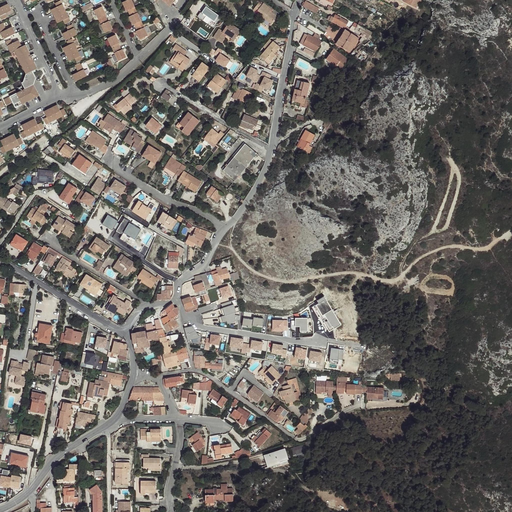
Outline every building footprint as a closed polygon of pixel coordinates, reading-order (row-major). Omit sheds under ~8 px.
[(136,10),(131,0),(127,0),(122,2),(126,11),(128,10),(129,13),(136,10)] [(66,11),(61,1),(55,3),(57,7),(51,10),(54,16),(66,11)] [(271,9),(263,3),(262,5),(259,3),(253,10),(257,12),(258,11),(262,13),(260,15),(272,24),(277,16),(270,11),(271,9)] [(8,4),(0,7),(0,16),(2,20),(7,17),(6,13),(11,10),(8,4)] [(204,7),(204,6),(201,4),(194,14),(197,17),(204,7)] [(106,15),(102,7),(94,10),(100,22),(107,18),(105,15),(106,15)] [(213,13),(204,7),(197,17),(195,19),(205,26),(213,13)] [(71,21),(66,11),(54,16),(58,23),(63,20),(65,24),(71,21)] [(139,17),(137,13),(130,16),(129,17),(133,25),(134,24),(136,27),(143,24),(139,17)] [(348,22),(337,15),(335,18),(334,17),(333,18),(333,17),(332,17),(332,16),(331,16),(330,16),(329,16),(328,17),(328,18),(328,19),(329,20),(330,21),(331,21),(332,21),(331,22),(343,28),(345,28),(348,22)] [(108,21),(107,18),(100,22),(105,33),(113,29),(109,21),(108,21)] [(241,31),(229,22),(223,31),(219,29),(213,37),(217,40),(220,36),(224,39),(226,35),(234,40),(241,31)] [(12,27),(6,29),(3,23),(0,24),(0,30),(4,39),(15,34),(12,27)] [(77,35),(72,24),(66,27),(68,31),(63,33),(66,40),(77,35)] [(148,36),(143,24),(136,27),(137,31),(136,31),(140,40),(148,36)] [(366,29),(358,24),(355,28),(353,32),(360,36),(366,29)] [(359,38),(345,29),(342,33),(343,33),(339,40),(338,39),(335,43),(350,52),(359,38)] [(371,32),(366,29),(360,36),(364,39),(364,38),(367,40),(374,33),(371,32)] [(119,43),(116,35),(108,39),(113,50),(120,46),(118,43),(119,43)] [(321,42),(308,35),(303,45),(316,52),(321,42)] [(274,40),(271,38),(267,42),(263,47),(266,50),(273,41),(274,40)] [(288,39),(286,39),(284,39),(277,38),(277,40),(286,41),(284,46),(287,46),(288,39)] [(11,39),(6,42),(11,52),(15,50),(22,47),(19,40),(13,43),(11,39)] [(77,49),(72,39),(66,42),(68,45),(63,48),(66,55),(77,49)] [(273,41),(266,50),(260,57),(268,64),(270,62),(276,55),(274,53),(280,47),(273,41)] [(186,52),(176,44),(173,48),(177,51),(171,59),(178,64),(179,63),(181,64),(178,68),(183,71),(183,70),(190,60),(184,56),(186,52)] [(31,56),(26,45),(22,47),(15,50),(26,74),(32,71),(37,69),(31,56)] [(126,57),(122,49),(121,50),(120,46),(113,50),(118,61),(126,57)] [(213,56),(217,51),(212,47),(208,52),(213,56)] [(77,49),(66,55),(69,61),(75,59),(77,62),(82,60),(77,49)] [(326,59),(340,70),(348,60),(333,49),(326,59)] [(225,67),(230,59),(220,52),(214,60),(225,67)] [(181,64),(179,63),(178,64),(171,59),(170,61),(178,68),(181,64)] [(87,76),(80,63),(75,65),(78,72),(72,75),(76,81),(87,76)] [(192,76),(199,81),(209,68),(202,63),(192,76)] [(152,70),(153,67),(150,65),(146,71),(152,75),(155,72),(152,70)] [(267,70),(262,69),(261,70),(253,69),(252,80),(259,81),(260,77),(271,79),(273,68),(267,67),(267,70)] [(249,73),(244,69),(236,79),(241,82),(249,73)] [(32,71),(26,74),(24,82),(27,88),(25,89),(23,90),(17,93),(10,96),(13,102),(16,107),(39,95),(34,84),(31,79),(35,76),(32,71)] [(226,80),(217,73),(212,80),(207,86),(213,90),(217,93),(226,80)] [(306,97),(310,83),(297,80),(291,104),(304,107),(306,97)] [(251,93),(243,89),(242,90),(237,88),(232,98),(237,101),(238,99),(242,101),(246,103),(251,93)] [(167,94),(164,92),(161,96),(168,101),(171,97),(167,94)] [(130,93),(120,102),(122,104),(118,106),(121,110),(124,114),(132,108),(129,103),(134,99),(130,93)] [(7,105),(13,102),(10,96),(4,100),(7,105)] [(60,111),(57,105),(51,108),(56,120),(67,114),(64,109),(60,111)] [(56,120),(51,108),(44,111),(47,117),(44,119),(43,119),(46,125),(56,120)] [(188,112),(179,124),(184,128),(182,131),(188,135),(199,121),(188,112)] [(126,125),(108,114),(103,121),(107,123),(103,128),(104,128),(111,133),(113,129),(117,131),(118,130),(121,133),(126,125)] [(258,120),(244,114),(241,122),(240,125),(253,130),(255,126),(256,126),(258,120)] [(146,125),(155,134),(162,126),(152,118),(146,125)] [(38,124),(35,119),(28,122),(34,133),(44,128),(41,122),(38,124)] [(103,121),(101,119),(98,123),(100,125),(99,126),(103,128),(102,129),(102,130),(104,128),(103,128),(107,123),(103,121)] [(34,133),(28,122),(22,125),(24,131),(21,133),(24,139),(34,133)] [(155,134),(146,125),(144,128),(153,136),(155,134)] [(134,132),(130,129),(125,138),(132,142),(133,141),(135,138),(137,139),(135,142),(134,143),(134,144),(132,146),(136,149),(135,151),(139,153),(144,144),(145,143),(144,142),(142,141),(143,139),(138,136),(138,134),(134,132)] [(219,134),(212,129),(204,139),(209,143),(211,140),(216,144),(224,134),(221,131),(219,134)] [(309,146),(315,135),(306,130),(301,139),(302,139),(298,147),(309,153),(313,147),(309,146)] [(107,141),(92,131),(86,139),(93,144),(101,149),(107,141)] [(20,138),(17,139),(14,134),(7,137),(13,148),(23,143),(20,138)] [(13,148),(7,137),(1,141),(4,146),(0,147),(0,148),(3,154),(13,148)] [(75,151),(65,144),(67,141),(63,138),(58,146),(62,148),(61,149),(65,152),(63,154),(64,154),(69,158),(75,151)] [(218,144),(228,152),(231,147),(222,140),(218,144)] [(257,154),(245,144),(234,157),(246,167),(257,154)] [(162,153),(149,145),(144,153),(153,159),(152,161),(155,164),(162,153)] [(153,159),(144,153),(143,156),(152,161),(153,159)] [(92,163),(80,154),(79,155),(78,156),(76,159),(72,165),(85,173),(92,163)] [(186,167),(171,157),(165,167),(176,174),(180,176),(186,167)] [(246,167),(234,157),(223,170),(235,181),(246,167)] [(100,162),(97,160),(93,165),(98,168),(102,163),(100,162)] [(176,174),(165,167),(164,169),(164,170),(163,171),(174,177),(176,174)] [(54,172),(40,170),(39,172),(38,182),(40,183),(40,181),(45,182),(53,183),(54,172)] [(202,182),(184,171),(179,178),(190,185),(189,187),(188,188),(195,192),(202,182)] [(107,183),(98,177),(90,189),(99,194),(107,183)] [(190,185),(179,178),(178,180),(189,187),(190,185)] [(126,187),(116,180),(111,187),(121,194),(121,193),(123,191),(126,187)] [(77,188),(69,183),(59,198),(67,202),(71,196),(72,197),(73,196),(77,188)] [(223,194),(212,186),(206,194),(217,202),(223,194)] [(19,191),(14,187),(9,190),(12,192),(16,195),(19,191)] [(30,192),(24,189),(21,194),(26,197),(30,192)] [(125,199),(130,202),(134,197),(129,194),(125,199)] [(2,195),(0,197),(0,206),(7,211),(8,209),(14,213),(19,205),(13,201),(12,202),(4,197),(2,195)] [(132,211),(137,213),(137,212),(145,217),(148,213),(149,214),(155,206),(149,202),(146,206),(143,204),(143,203),(139,200),(132,211)] [(48,208),(41,204),(37,211),(32,208),(27,216),(32,219),(33,217),(43,225),(48,218),(44,216),(48,208)] [(157,222),(163,225),(164,225),(172,230),(177,221),(163,212),(157,222)] [(107,214),(102,224),(113,229),(118,220),(107,214)] [(76,226),(66,220),(65,221),(59,217),(52,226),(56,229),(57,227),(60,229),(62,227),(64,228),(63,231),(71,236),(73,233),(70,231),(71,228),(73,230),(76,226)] [(123,218),(117,229),(134,239),(141,228),(123,218)] [(187,240),(201,247),(208,232),(192,226),(189,232),(189,233),(189,234),(187,240)] [(28,242),(16,234),(11,243),(11,244),(22,251),(28,242)] [(110,246),(96,237),(90,247),(98,252),(98,251),(102,254),(106,249),(107,250),(110,246)] [(42,248),(34,243),(29,250),(30,250),(27,256),(35,261),(40,251),(43,248),(42,248)] [(121,249),(114,245),(112,248),(119,253),(121,249)] [(50,254),(47,252),(42,261),(51,266),(56,258),(53,256),(50,254)] [(135,263),(122,254),(115,264),(124,269),(123,271),(128,275),(135,263)] [(179,256),(169,256),(168,268),(178,269),(179,256)] [(71,262),(63,257),(57,266),(55,269),(60,272),(62,269),(66,271),(64,274),(68,277),(68,276),(71,278),(77,270),(73,268),(72,271),(68,268),(69,265),(71,262)] [(104,263),(99,260),(94,268),(99,271),(104,263)] [(124,269),(115,264),(113,267),(127,276),(128,275),(123,271),(124,269)] [(43,268),(38,265),(33,272),(38,275),(43,268)] [(227,268),(222,270),(221,267),(216,268),(217,271),(218,273),(212,275),(214,282),(230,277),(227,268)] [(156,278),(143,269),(138,277),(142,279),(153,287),(158,279),(156,278)] [(230,275),(233,281),(240,279),(237,272),(230,275)] [(210,288),(206,273),(201,275),(203,281),(206,288),(206,289),(207,289),(208,289),(210,288)] [(87,274),(80,284),(88,289),(89,289),(96,294),(102,284),(87,274)] [(197,285),(203,281),(201,275),(194,277),(195,279),(192,280),(194,285),(197,285)] [(153,287),(142,279),(141,281),(152,288),(153,287)] [(201,290),(206,288),(203,281),(197,285),(194,285),(192,280),(189,281),(191,285),(193,285),(194,289),(200,287),(201,290)] [(26,284),(10,283),(9,296),(12,296),(14,296),(14,292),(19,292),(23,292),(26,292),(26,284)] [(171,300),(171,299),(170,290),(173,290),(173,286),(165,286),(165,290),(165,291),(161,291),(161,294),(157,294),(157,300),(171,300)] [(211,292),(195,297),(191,298),(191,297),(182,300),(185,308),(182,311),(183,323),(185,329),(189,328),(187,322),(189,322),(187,312),(197,308),(198,304),(197,301),(214,296),(211,292)] [(125,303),(116,298),(117,297),(113,295),(105,308),(115,314),(117,311),(124,315),(131,302),(127,300),(125,303)] [(326,295),(316,300),(317,303),(314,305),(327,331),(340,325),(326,295)] [(227,324),(238,320),(231,300),(221,304),(224,315),(220,316),(222,323),(226,321),(227,324)] [(175,308),(173,303),(165,309),(168,313),(170,311),(175,308)] [(178,314),(178,307),(175,308),(170,311),(168,313),(169,315),(161,319),(164,325),(171,322),(175,320),(177,319),(179,318),(178,314)] [(263,327),(264,318),(252,317),(252,318),(243,317),(242,330),(252,331),(252,326),(263,327)] [(299,331),(309,331),(308,317),(295,317),(295,326),(299,326),(299,331)] [(288,331),(288,319),(272,319),(272,331),(288,331)] [(174,328),(171,322),(164,325),(167,332),(171,331),(174,329),(174,328)] [(50,343),(53,325),(40,323),(38,334),(38,333),(37,333),(36,333),(35,333),(35,334),(35,335),(35,336),(36,336),(37,336),(36,341),(50,343)] [(147,331),(147,332),(154,331),(153,323),(146,324),(147,331)] [(223,324),(198,325),(198,333),(223,332),(223,325),(223,324)] [(60,341),(64,342),(64,339),(76,342),(80,343),(82,332),(74,330),(74,329),(66,328),(65,333),(62,332),(60,341)] [(163,329),(155,330),(154,331),(147,332),(148,339),(159,337),(165,336),(165,335),(163,329)] [(161,343),(160,343),(159,337),(148,339),(147,332),(147,331),(132,333),(134,343),(135,347),(144,346),(150,345),(161,343)] [(204,343),(219,346),(221,335),(210,333),(209,338),(205,337),(204,343)] [(195,348),(190,334),(186,335),(190,348),(195,348)] [(109,349),(111,339),(96,336),(94,346),(109,349)] [(243,342),(244,338),(230,336),(228,346),(241,348),(241,352),(250,353),(251,348),(262,350),(263,341),(251,339),(250,343),(243,342)] [(121,342),(115,341),(112,352),(114,353),(118,354),(119,348),(126,350),(127,344),(121,342)] [(283,348),(284,344),(272,342),(270,353),(286,356),(288,349),(283,348)] [(305,359),(307,349),(295,346),(293,357),(305,359)] [(189,358),(186,347),(176,350),(180,364),(190,362),(189,358)] [(328,357),(342,360),(344,349),(330,347),(328,357)] [(128,351),(126,350),(119,348),(118,354),(119,354),(127,356),(128,351)] [(34,360),(36,350),(29,349),(27,358),(34,360)] [(176,350),(174,350),(171,351),(170,351),(169,352),(165,353),(162,354),(166,368),(180,364),(176,350)] [(321,362),(323,352),(310,350),(308,359),(321,362)] [(195,351),(194,356),(194,361),(195,361),(195,362),(196,367),(205,368),(205,361),(205,356),(205,351),(195,351)] [(93,368),(96,354),(87,352),(83,366),(93,368)] [(49,374),(51,365),(52,366),(54,357),(43,355),(41,363),(37,362),(36,369),(45,370),(44,373),(49,374)] [(12,360),(9,373),(17,375),(15,383),(24,385),(26,377),(21,376),(22,370),(27,371),(29,362),(24,361),(23,364),(23,366),(18,365),(18,363),(18,361),(12,360)] [(222,368),(223,364),(215,363),(216,360),(211,360),(211,363),(206,363),(205,368),(212,368),(222,369),(222,368)] [(281,376),(272,366),(268,369),(265,366),(259,372),(262,376),(263,375),(264,373),(268,377),(266,379),(272,384),(281,376)] [(69,372),(63,371),(61,381),(67,382),(69,372)] [(110,382),(106,382),(95,379),(95,383),(90,382),(87,401),(90,401),(97,403),(98,396),(99,394),(103,395),(107,395),(110,384),(121,386),(121,383),(123,375),(108,372),(107,378),(111,378),(110,382)] [(327,380),(327,375),(317,375),(317,393),(328,393),(328,396),(333,396),(333,380),(327,380)] [(183,381),(184,381),(183,376),(164,379),(163,381),(164,386),(165,387),(177,385),(177,384),(180,383),(180,381),(183,381)] [(291,390),(291,388),(293,388),(292,384),(294,384),(295,388),(299,388),(296,378),(287,380),(289,385),(286,386),(283,386),(284,390),(283,391),(284,396),(285,400),(286,404),(288,403),(293,402),(296,401),(294,393),(293,393),(291,390)] [(211,391),(212,382),(210,380),(208,381),(208,382),(204,383),(203,390),(207,391),(207,390),(211,391)] [(362,392),(362,386),(355,385),(350,384),(350,383),(337,382),(336,392),(344,392),(344,389),(346,389),(346,392),(346,394),(355,394),(362,394),(362,392)] [(264,393),(254,385),(247,394),(257,402),(264,393)] [(164,397),(159,387),(133,387),(130,398),(129,400),(134,400),(135,397),(138,397),(142,397),(144,397),(144,400),(164,400),(164,397)] [(383,399),(384,388),(362,387),(362,392),(367,392),(367,397),(375,398),(375,399),(383,399)] [(228,399),(213,389),(209,396),(213,399),(214,397),(219,401),(216,405),(219,407),(221,408),(228,399)] [(194,391),(183,390),(182,398),(187,398),(187,403),(196,404),(197,395),(194,394),(194,391)] [(44,405),(46,395),(40,393),(32,392),(31,398),(33,398),(31,408),(39,410),(38,412),(44,414),(46,405),(44,405)] [(60,410),(60,415),(71,416),(72,409),(71,408),(71,404),(63,402),(62,410),(60,410)] [(284,418),(289,412),(280,405),(275,413),(273,411),(269,416),(278,423),(280,419),(282,416),(284,418)] [(244,426),(250,415),(239,407),(238,409),(237,411),(235,409),(231,414),(238,419),(239,417),(241,418),(240,420),(238,422),(244,426)] [(96,415),(78,411),(76,418),(75,424),(85,426),(86,423),(86,421),(87,421),(91,422),(92,418),(95,419),(96,415)] [(308,426),(308,414),(303,413),(299,420),(308,426)] [(69,424),(71,416),(60,415),(59,419),(60,419),(58,427),(56,437),(64,439),(67,424),(69,424)] [(298,435),(308,426),(305,424),(304,426),(300,422),(296,426),(298,428),(295,431),(298,435)] [(259,447),(271,434),(265,428),(261,433),(260,431),(253,438),(253,439),(252,440),(259,447)] [(161,440),(161,429),(151,429),(151,432),(141,432),(141,440),(147,440),(147,442),(151,442),(151,440),(161,440)] [(200,441),(203,439),(198,432),(192,437),(195,441),(191,444),(196,452),(204,446),(200,441)] [(315,451),(317,444),(310,442),(305,443),(306,444),(291,448),(294,460),(302,458),(304,457),(305,459),(311,457),(310,453),(315,451)] [(233,453),(231,444),(226,445),(227,447),(220,448),(220,446),(220,444),(214,445),(215,455),(221,454),(233,453)] [(251,453),(245,446),(242,449),(247,455),(251,453)] [(267,461),(266,456),(284,450),(287,459),(287,460),(289,460),(285,448),(264,455),(268,467),(269,467),(267,461)] [(247,455),(242,449),(239,451),(238,451),(235,453),(236,456),(236,458),(243,457),(247,455)] [(287,459),(284,450),(266,456),(267,461),(269,460),(271,466),(276,465),(281,463),(281,461),(287,459)] [(29,456),(12,453),(10,463),(15,464),(15,465),(26,468),(29,456)] [(160,468),(160,458),(149,458),(149,455),(142,455),(142,458),(143,458),(144,468),(148,468),(160,468)] [(114,468),(116,468),(115,483),(128,483),(128,469),(130,469),(130,460),(116,460),(116,462),(115,462),(115,463),(114,468)] [(78,475),(78,464),(70,464),(70,469),(64,469),(64,480),(75,481),(75,475),(78,475)] [(156,491),(156,481),(141,481),(141,494),(146,494),(146,493),(146,490),(156,491)] [(90,490),(97,485),(96,483),(88,488),(87,489),(87,490),(88,490),(91,495),(91,497),(93,497),(93,494),(90,490)] [(228,494),(227,489),(227,484),(221,485),(221,489),(217,489),(217,495),(214,495),(214,489),(205,490),(206,506),(214,506),(214,500),(214,499),(225,498),(225,501),(226,501),(233,501),(233,494),(228,494)] [(102,511),(102,492),(97,485),(90,490),(93,494),(93,497),(93,511),(102,511)] [(74,497),(74,488),(70,488),(64,488),(64,503),(75,502),(78,502),(79,497),(74,497)] [(51,511),(51,508),(46,508),(46,503),(40,503),(40,500),(37,500),(37,508),(41,508),(41,511),(51,511)] [(130,511),(130,502),(121,502),(121,511),(116,511),(130,511)]
